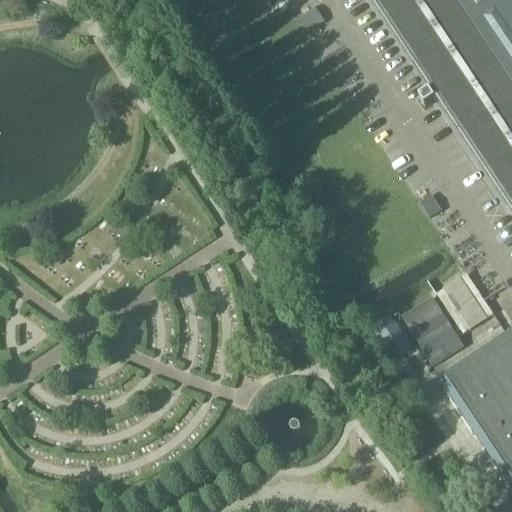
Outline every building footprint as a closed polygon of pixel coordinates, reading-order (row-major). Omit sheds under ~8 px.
[(511,0),(368,0),(511,216),(511,332),(483,352),(470,360),(436,383),(453,409),(511,497),(511,0)] [(433,301),(402,320),(417,344),(448,325),(433,301)] [(413,350),(390,317),(370,330),(393,364),(413,350)] [(448,325),(417,344),(427,360),(458,341),(448,325)] [(458,341),(427,360),(433,369),(463,350),(458,341)]
